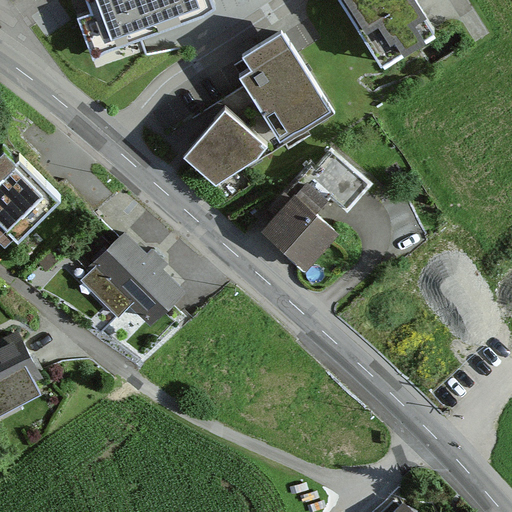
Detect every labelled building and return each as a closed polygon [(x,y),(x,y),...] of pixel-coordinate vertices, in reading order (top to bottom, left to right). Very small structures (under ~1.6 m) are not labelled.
[(88,0),(92,7),(79,12),(93,46),(207,0),(88,0)] [(437,28),(418,0),(342,0),(384,63),(437,28)] [(338,103),(291,32),(255,55),(262,65),(246,75),(287,137),(338,103)] [(283,144),(241,106),(201,153),(234,183),(283,144)] [(71,213),(4,144),(0,147),(0,227),(28,256),(71,213)] [(380,191),(334,154),(271,232),(318,269),(380,191)] [(199,287),(133,227),(82,284),(136,333),(150,318),(161,328),(199,287)] [(27,332),(0,344),(0,417),(0,418),(55,393),(27,332)] [(511,412),(501,426),(511,434),(511,412)] [(423,511),(410,499),(397,511),(423,511)]
